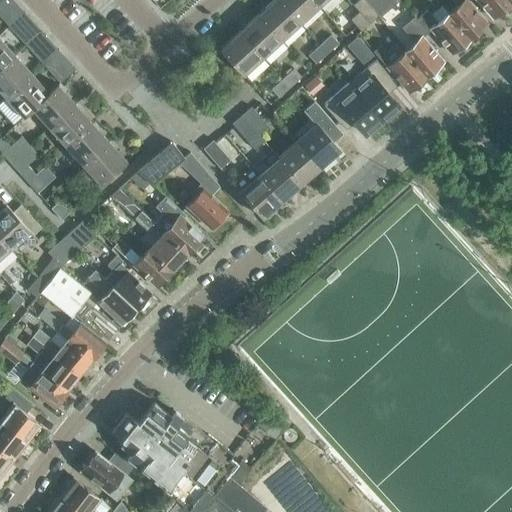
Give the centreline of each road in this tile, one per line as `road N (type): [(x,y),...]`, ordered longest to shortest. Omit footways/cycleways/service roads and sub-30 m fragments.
road 1 (residential): [(7,511),(149,342),(272,249),(293,244),(511,51)]
road 2 (residential): [(163,41),(136,74),(113,86),(39,0)]
